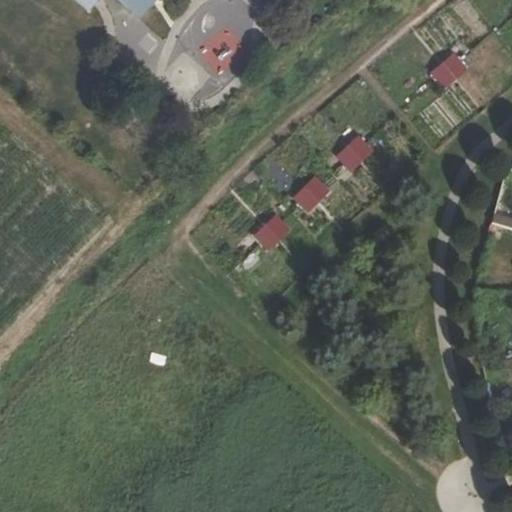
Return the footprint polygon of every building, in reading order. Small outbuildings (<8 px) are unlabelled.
[(74,0),(90,15),(104,0),(113,0),(140,25),(160,4),(162,7),(168,0),(74,0)] [(443,90),(467,68),(452,51),(428,73),(443,90)] [(358,133),(335,156),(350,172),(374,148),(358,133)] [(314,174),(290,197),(306,214),(330,191),(314,174)] [(274,212),(252,235),(268,251),(290,229),(274,212)]
